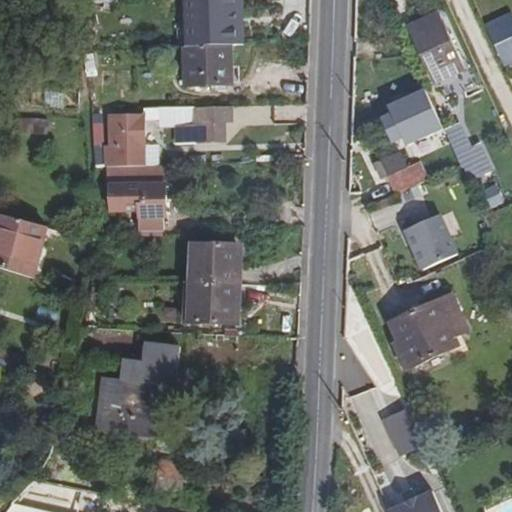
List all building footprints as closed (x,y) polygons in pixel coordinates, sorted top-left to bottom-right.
[(187,0),(189,48),(232,46),(249,46),(248,28),(243,29),(241,0),(187,0)] [(437,82),(463,70),(439,15),(411,27),(437,82)] [(497,48),(511,40),(511,17),(488,29),(497,48)] [(511,63),(511,40),(497,48),(505,67),(511,63)] [(189,48),(185,48),(187,88),(233,87),(232,46),(189,48)] [(408,146),(444,129),(427,92),(392,109),(408,146)] [(193,107),(163,107),(163,120),(194,120),(193,107)] [(106,148),(106,168),(111,168),(144,166),(144,115),(109,116),(109,147),(106,148)] [(19,132),(47,133),(47,123),(20,120),(19,132)] [(463,164),(483,155),(479,145),(469,150),(460,128),(449,133),(463,164)] [(396,196),(424,182),(416,164),(389,178),(396,196)] [(144,166),(111,168),(111,183),(127,184),(126,205),(141,205),(140,222),(147,222),(147,229),(162,229),(162,219),(168,219),(169,184),(161,184),(161,166),(144,166)] [(491,210),(506,204),(498,184),(484,190),(491,210)] [(1,215),(0,218),(0,270),(34,279),(47,226),(1,215)] [(455,244),(443,217),(407,234),(423,270),(453,257),(449,248),(455,244)] [(187,279),(187,282),(243,283),(243,245),(193,245),(192,279),(187,279)] [(243,283),(187,282),(187,324),(242,325),(243,283)] [(471,335),(455,298),(393,326),(401,343),(394,346),(404,371),(459,345),(458,342),(471,335)] [(101,430),(157,437),(163,393),(158,392),(159,384),(164,384),(177,386),(182,347),(149,343),(147,362),(127,360),(125,380),(107,378),(101,430)] [(386,425),(395,444),(421,433),(412,413),(386,425)] [(156,495),(182,499),(188,464),(162,460),(156,495)] [(400,486),(404,496),(418,490),(413,480),(400,486)] [(441,511),(429,484),(418,490),(404,496),(387,504),(390,511),(441,511)] [(79,511),(82,504),(25,492),(10,509),(23,511),(79,511)]
